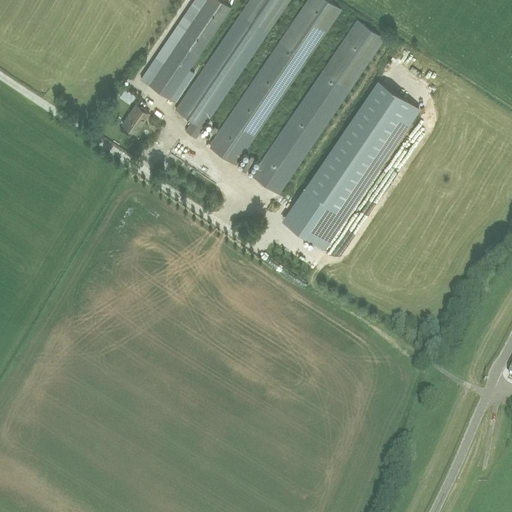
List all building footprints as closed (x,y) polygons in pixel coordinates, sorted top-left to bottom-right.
[(194,0),(141,79),(174,101),(194,73),(188,69),(231,6),(221,0),(194,0)] [(290,0),(248,0),(240,13),(175,109),(192,120),(185,130),(196,138),(268,32),(290,0)] [(236,165),(308,59),(342,9),(329,0),(306,0),(280,40),(208,146),(236,165)] [(279,194),(351,88),(385,37),(358,19),(323,69),(251,174),(279,194)] [(319,197),(297,230),(323,248),(417,109),(377,82),(306,188),(319,197)] [(120,96),(129,102),(135,95),(126,88),(120,96)] [(122,124),(136,133),(149,113),(136,104),(122,124)] [(251,154),(242,168),(246,171),(255,157),(251,154)] [(199,163),(210,168),(213,162),(202,157),(199,163)]
